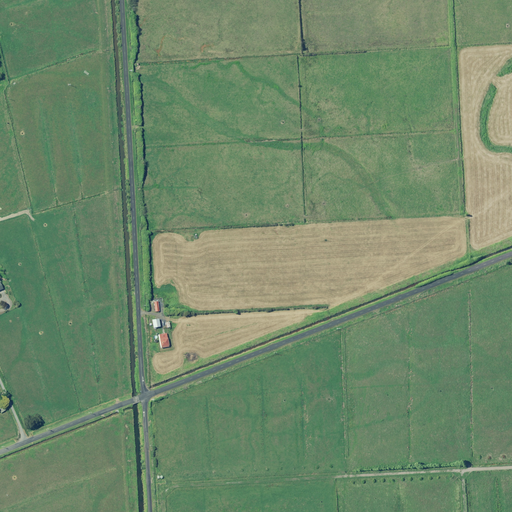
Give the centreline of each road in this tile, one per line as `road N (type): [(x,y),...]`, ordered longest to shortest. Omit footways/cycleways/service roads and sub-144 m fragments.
road 1 (unclassified): [(121,0),(144,396)]
road 2 (tertiary): [(144,396),(511,253)]
road 3 (tertiary): [(0,452),(144,396)]
